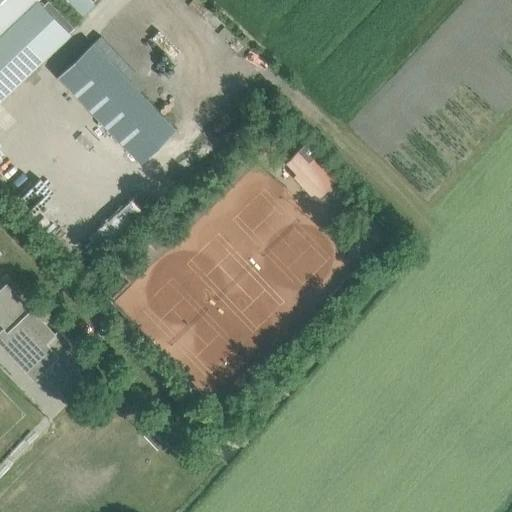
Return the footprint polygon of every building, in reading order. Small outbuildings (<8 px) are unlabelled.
[(0,0),(0,101),(0,102),(70,35),(37,0),(0,0)] [(67,0),(83,15),(94,5),(89,0),(67,0)] [(60,71),(142,159),(178,126),(96,38),(60,71)] [(299,183),(316,200),(336,181),(303,146),(286,163),(302,180),(299,183)] [(114,281),(132,263),(123,254),(105,272),(114,281)] [(31,310),(20,298),(7,284),(0,290),(0,329),(5,334),(0,339),(0,345),(34,381),(42,374),(67,400),(86,382),(78,373),(89,363),(58,331),(54,334),(31,310)]
